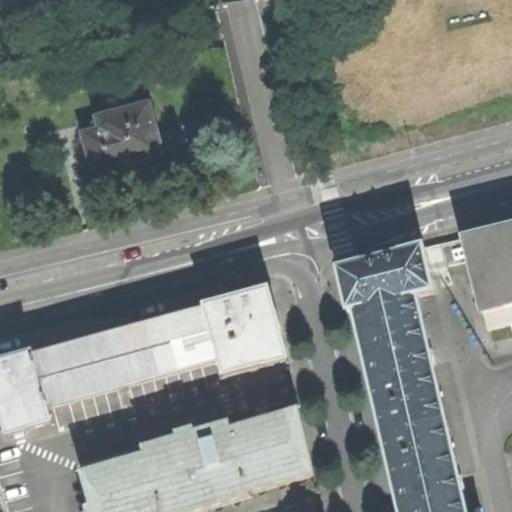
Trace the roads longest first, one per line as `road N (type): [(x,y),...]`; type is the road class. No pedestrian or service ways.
road 1 (residential): [(294,235),(0,313)]
road 2 (residential): [(294,235),(358,511)]
road 3 (residential): [(511,180),(294,235)]
